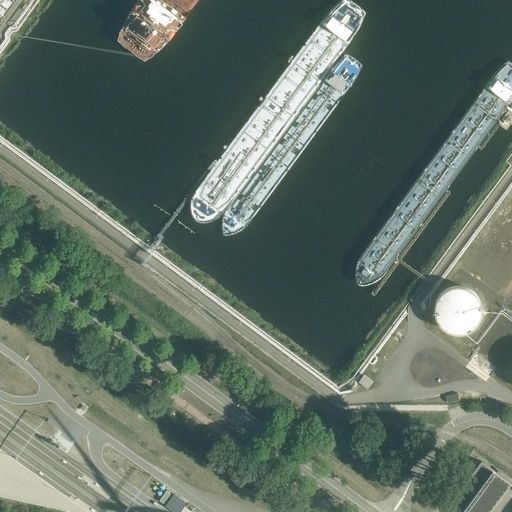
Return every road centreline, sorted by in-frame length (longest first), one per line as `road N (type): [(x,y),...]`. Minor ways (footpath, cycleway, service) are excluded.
road 1 (secondary): [(366,511),(0,239)]
road 2 (unclassified): [(388,511),(456,425),(481,418),(511,430)]
